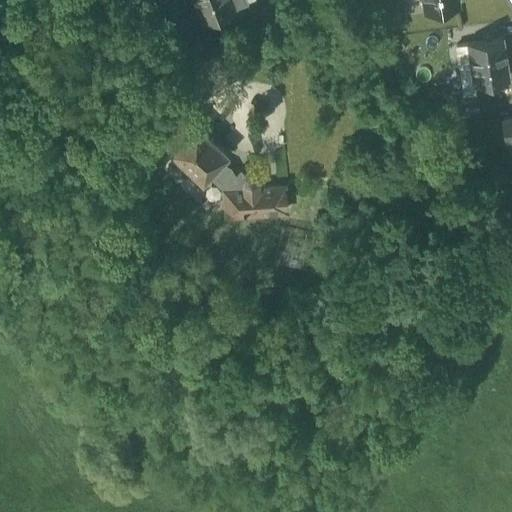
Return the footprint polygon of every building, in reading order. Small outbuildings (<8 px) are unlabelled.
[(195,0),(203,18),(233,6),(231,0),(195,0)] [(457,0),(424,0),(426,9),(458,4),(457,0)] [(469,42),(476,82),(508,77),(501,36),(469,42)] [(430,99),(437,111),(479,104),(477,92),(430,99)] [(448,127),(481,122),(479,104),(437,111),(448,127)] [(506,136),(511,135),(511,115),(503,117),(506,136)] [(202,178),(209,171),(221,159),(228,151),(197,122),(171,148),(202,178)] [(235,173),(221,159),(209,171),(226,188),(258,186),(257,179),(256,177),(254,175),(252,174),(250,174),(247,175),(240,168),(235,173)] [(283,184),(258,186),(226,188),(225,188),(227,212),(285,208),(283,184)]
